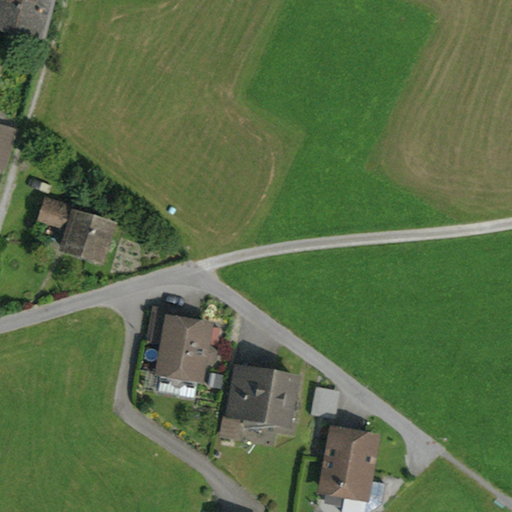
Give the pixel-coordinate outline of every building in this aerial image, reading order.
[(0,0),(0,28),(18,33),(24,0),(0,0)] [(24,0),(18,33),(43,40),(53,0),(24,0)] [(0,168),(5,170),(16,132),(0,126),(0,168)] [(70,230),(64,249),(102,261),(112,228),(87,220),(68,214),(70,209),(45,201),(40,220),(70,230)] [(90,210),(71,204),(70,209),(68,214),(87,220),(90,210)] [(203,366),(214,362),(215,353),(207,346),(207,343),(217,345),(220,330),(187,324),(169,320),(170,313),(154,310),(149,340),(164,342),(159,374),(161,375),(198,381),(200,382),(203,366)] [(169,320),(187,324),(189,316),(170,313),(169,320)] [(290,422),(298,381),(251,372),(249,383),(234,381),(229,411),(243,413),(242,418),(243,418),(274,424),(275,419),(290,422)] [(158,393),(195,399),(198,381),(161,375),(158,393)] [(324,395),(320,413),(330,415),(334,397),(324,395)] [(244,430),(289,426),(290,422),(275,419),(274,424),(243,418),(244,430)] [(233,438),(237,421),(226,419),(223,436),(233,438)] [(372,511),(382,505),(386,485),(368,482),(376,440),(356,437),(356,434),(334,430),(323,487),(342,490),(345,495),(342,511),(372,511)]
